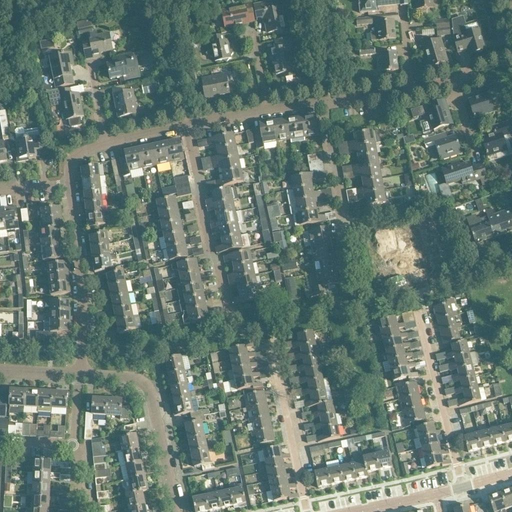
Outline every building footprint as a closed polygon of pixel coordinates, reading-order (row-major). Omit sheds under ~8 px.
[(251,0),(244,2),(245,8),(222,13),(225,29),(220,30),(221,35),(230,33),(229,28),(255,23),(252,6),(251,0)] [(358,0),(359,4),(360,14),(378,12),(378,6),(400,4),(400,7),(408,6),(407,0),(358,0)] [(415,0),(417,11),(433,9),(432,0),(415,0)] [(254,5),(255,10),(257,20),(265,19),(266,24),(268,34),(285,30),(281,8),(271,10),(269,2),(254,5)] [(459,19),(451,21),(453,39),(454,39),(455,44),(458,54),(465,51),(465,49),(468,48),(469,50),(470,55),(485,50),(483,41),(479,30),(479,31),(464,35),(459,19)] [(90,21),(77,24),(78,32),(92,30),(90,21)] [(436,22),(437,30),(449,29),(448,21),(436,22)] [(394,22),(384,23),(377,24),(378,32),(371,33),(371,42),(379,41),(395,40),(394,22)] [(449,29),(437,30),(437,37),(450,36),(449,29)] [(232,35),(232,34),(210,39),(212,46),(207,54),(212,58),(214,57),(215,62),(223,61),(227,63),(229,60),(231,59),(231,57),(233,53),(229,51),(229,47),(227,48),(226,44),(228,44),(226,36),(232,35)] [(83,44),(86,60),(101,57),(100,54),(112,51),(109,35),(90,39),(90,43),(83,44)] [(276,75),(283,74),(284,79),(295,76),(289,50),(293,50),(291,39),(275,42),(277,49),(271,51),(276,75)] [(441,49),(444,48),(441,40),(422,46),(423,49),(425,49),(430,67),(445,62),(441,49)] [(195,42),(188,44),(189,51),(197,49),(195,42)] [(381,54),(382,73),(398,71),(397,52),(381,54)] [(64,55),(62,56),(51,58),(57,88),(73,85),(70,67),(73,67),(71,54),(64,56),(64,55)] [(113,58),(113,59),(115,64),(108,66),(111,80),(120,78),(125,77),(128,76),(126,69),(134,67),(132,55),(113,58)] [(212,77),(202,79),(206,102),(214,101),(213,97),(229,94),(227,78),(213,81),(212,77)] [(158,81),(142,84),(144,93),(160,90),(158,81)] [(117,109),(118,119),(137,115),(133,92),(142,90),(141,84),(124,87),(125,93),(114,95),(116,106),(117,105),(118,109),(117,109)] [(469,101),(474,119),(494,112),(490,100),(503,96),(499,84),(485,88),(488,95),(469,101)] [(67,121),(69,121),(70,126),(72,128),(82,126),(80,118),(84,117),(82,117),(79,102),(80,102),(79,94),(72,96),(71,90),(58,92),(58,90),(48,92),(49,101),(62,98),(67,121)] [(420,109),(411,111),(413,119),(422,116),(425,115),(428,114),(434,130),(449,126),(449,124),(450,124),(451,123),(451,121),(450,118),(449,116),(447,116),(446,116),(444,109),(447,108),(445,101),(420,109)] [(5,111),(0,111),(0,122),(3,141),(10,140),(5,111)] [(316,117),(301,119),(304,138),(319,136),(316,117)] [(301,119),(287,121),(290,140),(291,144),(305,142),(304,138),(301,119)] [(287,121),(274,123),(277,143),(290,140),(287,121)] [(277,143),(274,123),(260,125),(261,135),(255,136),(257,150),(264,149),(263,145),(277,143)] [(511,151),(507,136),(511,135),(507,123),(492,128),(495,135),(482,139),(488,159),(488,157),(497,154),(499,161),(508,158),(509,158),(507,152),(511,150),(511,151)] [(15,132),(17,142),(18,152),(16,152),(18,163),(28,161),(28,159),(36,157),(36,151),(42,150),(41,140),(39,129),(24,131),(24,130),(22,128),(16,129),(15,132)] [(348,144),(349,149),(375,145),(375,144),(381,143),(378,131),(354,136),(356,143),(348,144)] [(216,144),(218,152),(236,148),(233,135),(208,141),(209,146),(216,144)] [(441,158),(442,161),(460,155),(459,153),(461,152),(455,136),(448,139),(438,142),(436,137),(423,141),(425,146),(435,143),(440,159),(441,158)] [(180,141),(166,144),(170,163),(174,162),(184,160),(180,141)] [(166,144),(152,147),(156,166),(170,163),(166,144)] [(357,153),(359,160),(377,156),(375,145),(349,149),(350,154),(357,153)] [(152,147),(138,150),(142,170),(156,166),(152,147)] [(212,159),(213,165),(238,159),(236,148),(218,152),(219,158),(212,159)] [(142,170),(138,150),(125,153),(126,158),(119,159),(120,164),(122,173),(123,177),(130,176),(129,173),(142,170)] [(307,157),(308,163),(323,160),(321,154),(307,157)] [(352,168),(353,173),(379,168),(377,156),(359,160),(360,166),(352,168)] [(221,168),(223,175),(241,171),(238,159),(213,165),(214,169),(221,168)] [(308,163),(309,169),(324,166),(323,160),(308,163)] [(481,185),(483,188),(489,186),(482,165),(471,169),(469,164),(452,169),(452,168),(442,171),(447,185),(461,181),(462,185),(474,181),(476,186),(481,185)] [(81,167),(83,182),(92,181),(92,179),(99,178),(98,165),(81,167)] [(309,172),(310,175),(317,174),(325,173),(325,172),(324,166),(309,169),(309,172)] [(362,176),(363,183),(381,180),(379,168),(353,173),(354,178),(362,176)] [(241,171),(223,175),(224,181),(217,183),(218,188),(243,183),(241,171)] [(292,179),(294,191),(312,188),(311,181),(318,179),(317,174),(310,175),(292,179)] [(411,175),(405,176),(407,188),(413,187),(411,175)] [(174,180),(175,187),(189,184),(188,177),(174,180)] [(83,182),(84,194),(94,192),(93,191),(100,190),(101,190),(99,178),(92,179),(92,181),(83,182)] [(357,191),(358,196),(383,191),(381,180),(363,183),(364,190),(357,191)] [(175,187),(176,192),(190,189),(189,184),(175,187)] [(207,207),(233,202),(238,200),(236,188),(230,190),(222,191),(212,193),(213,201),(206,202),(207,207)] [(287,192),(289,204),(322,198),(321,193),(313,194),(312,188),(294,191),(287,192)] [(84,194),(86,205),(95,204),(95,202),(102,202),(102,196),(106,195),(106,189),(101,190),(100,190),(93,191),(94,192),(84,194)] [(190,189),(176,192),(178,198),(192,195),(190,189)] [(383,191),(358,196),(359,201),(366,200),(367,207),(386,204),(383,191)] [(255,197),(258,208),(264,207),(262,195),(255,197)] [(421,195),(416,197),(417,201),(418,207),(431,202),(430,197),(423,199),(421,195)] [(293,215),(298,214),(316,211),(315,204),(323,203),(322,198),(289,204),(291,216),(293,215)] [(156,203),(159,215),(178,211),(175,199),(156,203)] [(86,205),(87,217),(96,216),(96,214),(104,213),(104,212),(102,202),(95,202),(95,204),(86,205)] [(216,210),(217,217),(235,213),(233,202),(207,207),(208,212),(216,210)] [(6,225),(7,233),(19,232),(18,223),(16,224),(16,216),(18,216),(17,211),(16,207),(0,208),(0,211),(1,216),(3,215),(4,225),(6,225)] [(264,207),(258,208),(260,220),(267,219),(264,207)] [(267,208),(269,220),(276,219),(273,207),(267,208)] [(41,210),(42,221),(62,218),(61,208),(41,210)] [(479,219),(468,223),(475,245),(511,231),(511,213),(511,210),(494,216),(492,209),(485,212),(489,223),(481,225),(479,219)] [(159,215),(161,227),(180,223),(178,211),(159,215)] [(298,214),(293,215),(296,227),(326,222),(325,216),(318,218),(316,211),(298,214)] [(96,216),(87,217),(88,229),(98,228),(98,226),(105,225),(104,217),(109,217),(108,212),(104,212),(104,213),(96,214),(96,216)] [(212,231),(238,225),(243,224),(241,212),(235,213),(217,217),(218,224),(211,225),(212,231)] [(42,221),(43,231),(60,229),(63,229),(62,218),(42,221)] [(267,219),(260,220),(263,232),(269,231),(267,219)] [(162,231),(164,238),(183,235),(180,223),(161,227),(156,228),(157,233),(162,231)] [(221,234),(222,241),(240,237),(238,225),(212,231),(213,236),(221,234)] [(40,231),(41,241),(61,239),(60,229),(43,231),(40,231)] [(309,233),(311,247),(330,243),(328,229),(309,233)] [(262,233),(263,241),(265,241),(270,240),(269,232),(262,233)] [(281,232),(272,234),(275,244),(279,243),(280,248),(284,251),(285,250),(281,232)] [(90,237),(91,249),(101,248),(101,246),(107,245),(106,233),(99,234),(100,236),(90,237)] [(164,238),(166,250),(185,246),(183,235),(164,238)] [(240,237),(222,241),(223,247),(216,249),(217,254),(227,252),(250,247),(247,235),(240,237)] [(41,241),(42,252),(62,249),(61,239),(41,241)] [(311,247),(314,261),(333,257),(330,243),(311,247)] [(91,249),(93,261),(103,260),(102,258),(109,257),(107,245),(101,246),(101,248),(91,249)] [(185,246),(166,250),(169,262),(188,258),(185,246)] [(62,249),(42,252),(43,262),(63,260),(62,249)] [(233,262),(234,268),(252,264),(250,252),(224,258),(225,263),(233,262)] [(103,260),(93,261),(95,273),(102,272),(105,272),(104,270),(111,269),(110,261),(116,260),(115,256),(109,257),(102,258),(103,260)] [(314,261),(316,274),(335,271),(333,257),(314,261)] [(179,270),(181,277),(199,273),(196,261),(172,267),(173,271),(179,270)] [(47,266),(48,276),(68,274),(67,263),(47,266)] [(228,277),(229,282),(255,276),(252,264),(234,268),(235,275),(228,277)] [(296,264),(292,265),(281,267),(283,272),(297,270),(296,264)] [(107,276),(109,288),(119,286),(118,284),(125,282),(123,270),(116,272),(116,274),(107,276)] [(312,290),(305,291),(307,299),(311,298),(313,297),(327,295),(326,287),(338,285),(335,271),(316,274),(319,288),(312,290)] [(181,277),(183,289),(201,285),(199,273),(181,277)] [(48,276),(50,286),(69,284),(68,274),(48,276)] [(238,285),(239,292),(257,288),(255,276),(229,282),(230,287),(238,285)] [(109,288),(112,300),(121,298),(121,296),(128,294),(125,282),(118,284),(119,286),(109,288)] [(69,284),(50,286),(51,297),(71,294),(69,284)] [(179,302),(185,301),(204,297),(201,285),(183,289),(177,290),(179,302)] [(257,288),(239,292),(240,299),(233,300),(234,305),(260,300),(257,288)] [(112,300),(114,311),(124,309),(123,308),(131,306),(128,294),(121,296),(121,298),(112,300)] [(185,301),(188,312),(206,309),(204,297),(185,301)] [(434,308),(437,320),(453,316),(452,313),(451,306),(455,305),(453,300),(442,303),(442,306),(434,308)] [(44,313),(50,313),(70,313),(70,302),(50,302),(50,308),(44,309),(44,313)] [(114,311),(117,323),(126,321),(126,319),(133,318),(131,306),(123,308),(124,309),(114,311)] [(206,309),(188,312),(184,313),(184,316),(182,318),(184,326),(209,320),(206,309)] [(437,320),(440,332),(456,328),(455,325),(454,318),(458,317),(456,312),(452,313),(453,316),(437,320)] [(473,312),(466,313),(469,325),(473,324),(476,323),(473,312)] [(50,313),(50,323),(70,323),(70,313),(50,313)] [(126,321),(117,323),(119,335),(129,333),(129,331),(136,330),(133,318),(126,319),(126,321)] [(378,322),(381,332),(398,328),(398,330),(406,328),(405,324),(397,326),(395,318),(378,322)] [(50,323),(43,323),(43,333),(36,333),(36,339),(57,339),(57,333),(60,333),(70,333),(70,323),(50,323)] [(456,328),(440,332),(444,345),(460,341),(457,330),(461,329),(460,324),(455,325),(456,328)] [(381,332),(384,342),(400,338),(401,340),(408,338),(407,334),(400,336),(398,330),(398,328),(381,332)] [(293,350),(301,348),(300,348),(315,345),(313,333),(298,336),(299,344),(292,345),(293,350)] [(384,342),(386,352),(403,348),(403,350),(411,348),(410,344),(402,346),(401,340),(400,338),(384,342)] [(447,361),(454,359),(468,355),(465,343),(451,346),(453,354),(446,356),(447,361)] [(296,362),(303,360),(318,356),(315,345),(300,348),(301,348),(302,355),(295,357),(296,362)] [(229,351),(231,361),(248,358),(249,360),(256,358),(255,354),(248,356),(247,350),(246,350),(246,347),(229,351)] [(386,352),(389,362),(405,358),(406,360),(413,358),(412,354),(405,356),(403,350),(403,348),(386,352)] [(450,372),(457,371),(457,370),(472,366),(468,355),(454,359),(456,366),(449,368),(450,372)] [(298,373),(305,372),(305,371),(320,368),(318,356),(303,360),(304,367),(297,368),(298,373)] [(165,361),(168,376),(184,372),(181,357),(165,361)] [(231,361),(234,371),(250,368),(251,369),(258,368),(257,364),(250,366),(249,360),(248,358),(231,361)] [(389,362),(391,372),(408,368),(408,370),(416,368),(415,364),(407,366),(406,360),(405,358),(389,362)] [(453,384),(460,382),(475,378),(472,366),(457,370),(457,371),(459,377),(452,379),(453,382),(453,384)] [(234,371),(236,381),(253,377),(253,379),(260,378),(259,374),(252,376),(251,369),(250,368),(234,371)] [(301,385),(308,384),(308,383),(323,380),(320,368),(305,371),(305,372),(307,379),(300,380),(301,385)] [(408,368),(391,372),(394,382),(408,379),(409,380),(418,378),(417,374),(410,376),(408,370),(408,368)] [(168,376),(171,389),(187,385),(194,384),(193,378),(186,380),(184,372),(168,376)] [(253,377),(236,381),(230,382),(232,393),(253,388),(253,390),(262,388),(261,384),(254,385),(253,379),(253,377)] [(452,377),(442,379),(443,385),(444,385),(453,382),(452,379),(452,377)] [(456,396),(463,394),(463,393),(478,389),(475,378),(460,382),(462,389),(455,391),(456,396)] [(303,397),(310,395),(325,392),(323,380),(308,383),(308,384),(309,390),(302,392),(303,397)] [(400,404),(404,403),(403,400),(419,395),(416,383),(400,387),(403,398),(399,399),(400,404)] [(223,384),(216,385),(218,393),(225,391),(223,384)] [(171,389),(174,402),(196,398),(195,392),(189,393),(187,385),(171,389)] [(348,387),(342,388),(345,400),(351,398),(349,392),(348,387)] [(463,393),(463,394),(465,401),(458,403),(459,407),(481,402),(478,389),(463,393)] [(494,390),(496,397),(502,396),(500,389),(494,390)] [(24,408),(25,391),(11,390),(10,407),(18,407),(18,410),(24,411),(24,408)] [(39,392),(25,391),(24,408),(38,408),(39,392)] [(53,393),(39,392),(38,408),(52,409),(53,393)] [(247,412),(251,412),(251,408),(267,404),(264,392),(248,395),(250,407),(246,407),(247,412)] [(306,409),(318,407),(317,406),(328,404),(328,403),(325,392),(310,395),(312,403),(305,404),(306,409)] [(67,393),(53,393),(52,409),(66,410),(67,393)] [(403,416),(407,415),(406,412),(422,408),(419,395),(403,400),(404,403),(406,410),(402,411),(403,416)] [(190,414),(191,419),(204,417),(204,416),(210,415),(209,410),(199,412),(196,398),(174,402),(171,403),(174,417),(190,414)] [(92,415),(106,416),(107,400),(93,399),(92,415)] [(107,400),(106,416),(120,417),(120,420),(128,421),(129,408),(122,408),(122,401),(107,400)] [(313,420),(320,418),(335,415),(332,402),(328,403),(328,404),(317,406),(318,407),(319,414),(312,415),(313,420)] [(250,425),(254,424),(253,420),(269,417),(267,404),(251,408),(251,412),(253,419),(249,420),(250,425)] [(406,412),(407,415),(409,422),(405,423),(406,428),(410,427),(410,424),(425,420),(422,408),(406,412)] [(315,432),(323,430),(323,429),(337,426),(335,415),(320,418),(322,425),(314,427),(315,432)] [(185,426),(188,441),(203,438),(200,422),(205,422),(204,417),(191,419),(193,424),(185,426)] [(252,437),(257,436),(256,433),(272,429),(269,417),(253,420),(254,424),(255,431),(251,432),(252,437)] [(136,425),(126,427),(123,428),(124,434),(137,431),(136,425)] [(417,429),(419,439),(436,435),(436,437),(444,435),(443,431),(436,433),(433,425),(417,429)] [(511,425),(500,429),(504,444),(511,441),(511,425)] [(323,429),(323,430),(324,437),(317,438),(318,443),(328,441),(340,439),(337,426),(323,429)] [(256,433),(257,436),(258,443),(254,444),(255,449),(259,448),(259,445),(275,442),(272,429),(256,433)] [(500,429),(488,432),(493,447),(504,444),(500,429)] [(0,442),(8,442),(8,436),(8,431),(0,430),(0,442)] [(223,432),(224,439),(226,446),(233,444),(230,431),(223,432)] [(488,432),(476,435),(480,450),(493,447),(488,432)] [(419,439),(422,449),(439,445),(439,447),(446,445),(445,441),(438,443),(436,437),(436,435),(419,439)] [(480,450),(476,435),(464,438),(468,453),(480,450)] [(120,439),(123,453),(139,450),(136,436),(120,439)] [(188,441),(191,454),(206,451),(203,438),(188,441)] [(422,449),(424,459),(441,455),(442,457),(449,455),(448,451),(441,453),(439,447),(439,445),(422,449)] [(263,452),(265,462),(282,459),(283,461),(290,459),(289,455),(282,457),(280,448),(263,452)] [(92,451),(93,458),(105,457),(104,450),(92,451)] [(123,453),(126,466),(126,467),(142,463),(139,450),(123,453)] [(206,451),(191,454),(194,468),(202,466),(203,472),(216,469),(214,464),(209,465),(206,451)] [(389,454),(374,457),(378,471),(392,468),(389,454)] [(441,455),(424,459),(427,469),(442,466),(442,467),(451,465),(450,461),(443,463),(442,457),(441,455)] [(362,459),(363,463),(365,474),(367,473),(378,471),(374,457),(362,459)] [(265,462),(267,472),(284,469),(285,471),(292,469),(291,465),(284,467),(283,461),(282,459),(265,462)] [(34,461),(34,474),(51,474),(51,467),(61,467),(61,462),(34,461)] [(129,480),(145,477),(142,463),(126,467),(129,480)] [(363,463),(351,466),(354,481),(368,478),(367,473),(365,474),(363,463)] [(402,472),(409,470),(407,463),(400,465),(402,472)] [(351,466),(339,468),(342,484),(354,481),(351,466)] [(339,468),(327,471),(330,486),(342,484),(339,468)] [(267,472),(270,482),(286,479),(287,480),(294,479),(293,475),(286,477),(285,471),(284,469),(267,472)] [(330,486),(327,471),(315,473),(318,489),(330,486)] [(34,474),(33,486),(50,487),(50,486),(50,479),(60,480),(61,475),(51,474),(34,474)] [(125,491),(126,495),(132,494),(142,492),(148,491),(145,477),(129,480),(121,482),(123,488),(125,490),(125,491)] [(95,480),(96,487),(108,485),(107,478),(95,480)] [(270,482),(272,492),(289,489),(289,490),(296,489),(296,485),(288,487),(287,480),(286,479),(270,482)] [(33,486),(33,497),(33,498),(50,499),(50,498),(50,491),(60,492),(60,487),(50,486),(50,487),(33,486)] [(243,489),(230,491),(233,507),(246,504),(243,489)] [(289,489),(272,492),(274,503),(289,499),(289,501),(298,499),(298,495),(290,497),(289,490),(289,489)] [(511,490),(501,495),(506,510),(511,507),(511,490)] [(230,491),(218,494),(221,509),(233,507),(230,491)] [(109,499),(108,492),(97,493),(98,500),(109,499)] [(126,495),(129,509),(145,506),(142,492),(132,494),(126,495)] [(218,494),(205,497),(208,511),(221,509),(218,494)] [(500,511),(506,510),(501,495),(489,499),(493,511),(500,511)] [(32,509),(32,510),(49,511),(49,510),(49,503),(59,504),(59,499),(50,498),(50,499),(33,498),(33,497),(26,497),(25,509),(32,509)] [(208,511),(205,497),(193,499),(195,511),(208,511)]
